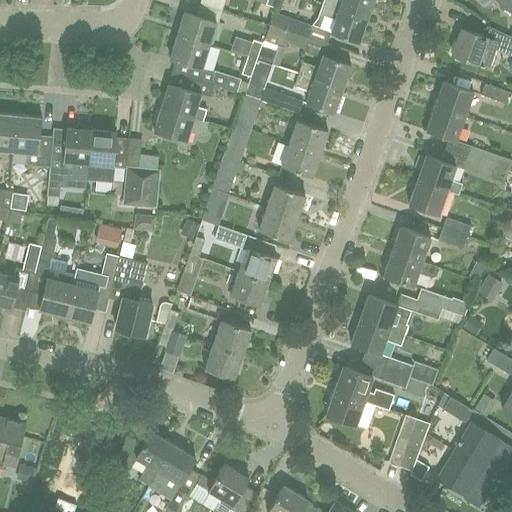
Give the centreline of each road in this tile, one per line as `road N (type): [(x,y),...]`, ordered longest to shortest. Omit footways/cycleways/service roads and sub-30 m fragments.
road 1 (residential): [(276,428),(425,0)]
road 2 (residential): [(276,428),(158,387),(0,349)]
road 3 (residential): [(416,511),(276,428)]
road 4 (residential): [(0,26),(111,26),(134,17),(142,0)]
